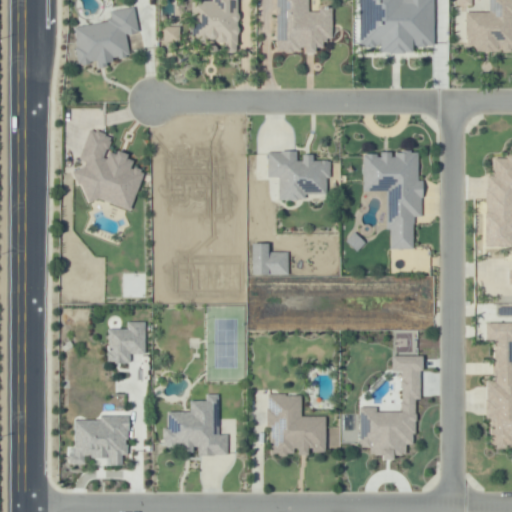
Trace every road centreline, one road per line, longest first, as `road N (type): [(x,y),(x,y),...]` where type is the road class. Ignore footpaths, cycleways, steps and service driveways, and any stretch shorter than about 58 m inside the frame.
road 1 (tertiary): [(19,0),(19,511)]
road 2 (residential): [(19,503),(511,501)]
road 3 (residential): [(453,502),(446,98)]
road 4 (residential): [(142,104),(511,96)]
